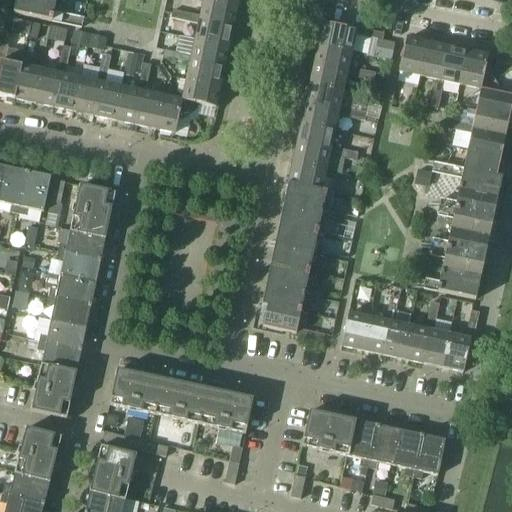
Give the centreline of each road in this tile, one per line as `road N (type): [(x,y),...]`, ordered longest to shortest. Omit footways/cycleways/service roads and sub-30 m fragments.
road 1 (residential): [(511,413),(469,404),(447,409),(287,376)]
road 2 (residential): [(267,186),(303,0)]
road 3 (residential): [(267,186),(228,367)]
road 4 (residential): [(99,338),(138,157)]
road 5 (residential): [(256,0),(217,175)]
road 6 (residential): [(56,511),(99,338)]
road 7 (residential): [(507,32),(357,0)]
road 8 (residential): [(138,157),(0,128)]
road 9 (residential): [(255,507),(287,376)]
road 10 (residential): [(228,367),(99,338)]
